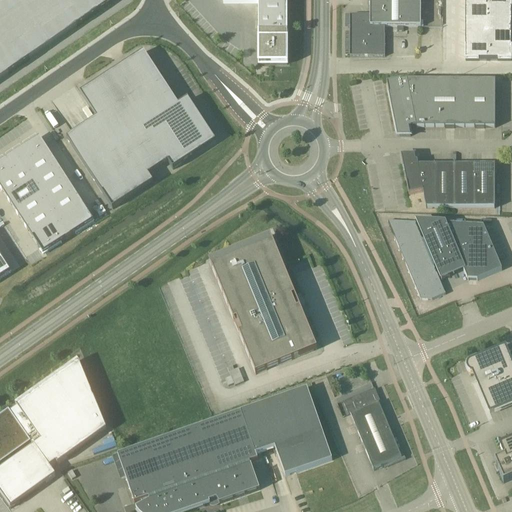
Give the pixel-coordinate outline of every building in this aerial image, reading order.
[(8,0),(0,6),(0,81),(116,0),(8,0)] [(259,65),(287,65),(287,0),(223,0),(223,4),(259,4),(259,65)] [(370,16),(370,27),(384,27),(421,27),(420,0),(371,0),(373,1),(369,5),(370,7),(370,16)] [(465,0),(465,61),(511,61),(510,0),(465,0)] [(370,27),(370,16),(349,16),(349,27),(351,27),(351,31),(349,31),(349,57),(385,57),(385,36),(384,36),(384,27),(370,27)] [(97,120),(67,140),(112,210),(114,209),(151,185),(153,184),(148,176),(168,163),(173,170),(194,157),(193,155),(212,142),(202,127),(203,126),(196,117),(187,104),(189,102),(188,100),(178,106),(143,53),(80,94),(97,120)] [(415,128),(416,128),(495,128),(495,81),(406,81),(406,82),(401,82),(401,81),(386,84),(396,132),(398,131),(399,137),(410,137),(408,129),(415,128)] [(41,142),(0,168),(0,188),(45,258),(95,226),(41,142)] [(494,166),(434,166),(418,166),(417,162),(415,162),(414,156),(403,156),(404,165),(402,165),(408,195),(422,193),(426,209),(495,209),(494,166)] [(467,281),(477,281),(501,271),(483,227),(424,224),(423,239),(422,240),(415,223),(387,222),(420,300),(431,300),(445,295),(437,277),(461,267),(467,281)] [(313,352),(296,310),(295,307),(298,306),(295,300),(293,301),(292,298),(295,297),(272,242),(220,264),(218,258),(209,262),(255,375),(313,352)] [(0,279),(10,273),(0,257),(0,279)] [(477,383),(490,414),(511,404),(511,364),(505,348),(469,363),(467,367),(469,372),(473,374),(476,373),(480,381),(477,383)] [(0,420),(0,458),(0,459),(11,451),(17,446),(18,446),(28,439),(33,447),(0,471),(0,494),(10,509),(55,477),(49,468),(56,463),(57,465),(106,431),(79,363),(78,362),(15,406),(17,408),(0,420)] [(307,390),(118,456),(135,503),(148,498),(150,502),(136,509),(137,511),(186,511),(213,503),(215,506),(259,491),(249,463),(257,461),(255,455),(275,447),(285,477),(331,461),(307,390)] [(349,416),(350,415),(373,471),(386,465),(387,468),(405,460),(394,433),(391,434),(379,403),(380,403),(375,390),(343,403),(349,416)] [(504,458),(494,462),(503,484),(511,480),(511,442),(500,448),(504,458)]
